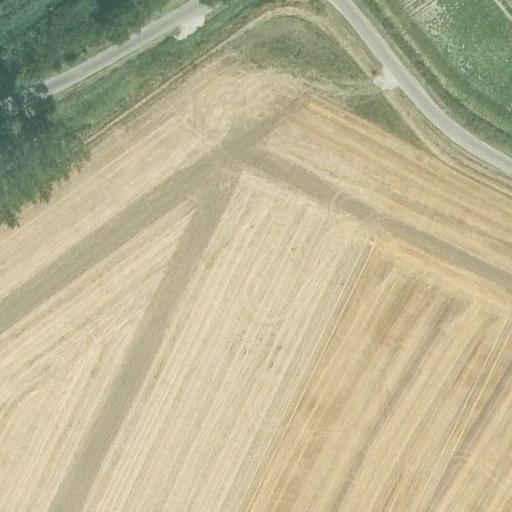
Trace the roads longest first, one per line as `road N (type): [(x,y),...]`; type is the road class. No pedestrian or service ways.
road 1 (track): [(0,168),(220,0)]
road 2 (unclassified): [(213,0),(0,112)]
road 3 (unclassified): [(511,162),(448,130),(339,0)]
